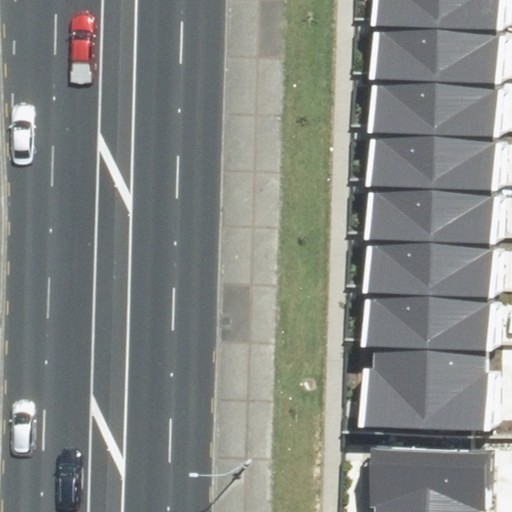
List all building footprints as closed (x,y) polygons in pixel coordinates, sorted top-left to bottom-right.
[(385,0),(386,8),(506,10),(506,0),(385,0)] [(386,8),(385,55),(505,57),(506,10),(386,8)] [(385,55),(384,101),(504,103),(505,57),(385,55)] [(384,101),(383,147),(504,149),(504,103),(384,101)] [(383,147),(383,193),(503,195),(504,149),(383,147)] [(383,193),(382,240),(502,242),(503,195),(383,193)] [(382,240),(381,286),(501,288),(502,242),(382,240)] [(381,286),(380,332),(501,334),(501,288),(381,286)] [(380,332),(379,409),(499,411),(501,334),(380,332)] [(392,437),(390,511),(499,511),(501,440),(392,437)]
